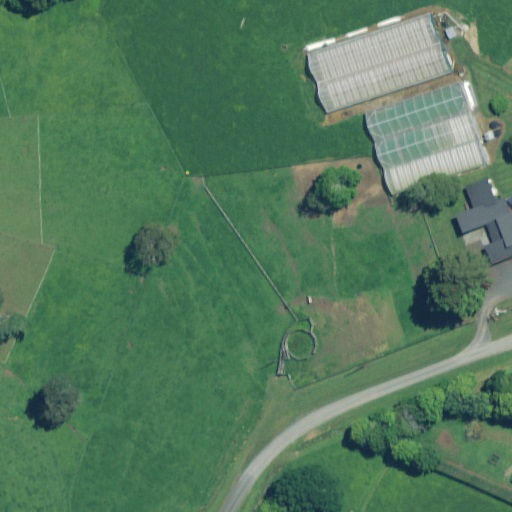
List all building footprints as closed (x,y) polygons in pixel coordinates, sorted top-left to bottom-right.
[(320,85),(446,45),(435,12),(310,52),(320,85)] [(446,45),(320,85),(329,113),(455,73),(446,45)] [(378,141),(476,109),(467,82),(369,113),(378,141)] [(476,109),(378,141),(387,169),(485,137),(476,109)] [(485,137),(387,169),(395,196),(493,165),(485,137)] [(511,207),(509,200),(504,201),(497,180),(472,188),(479,210),(464,215),(470,234),(492,226),(498,245),(492,246),(497,263),(511,258),(511,207)]
